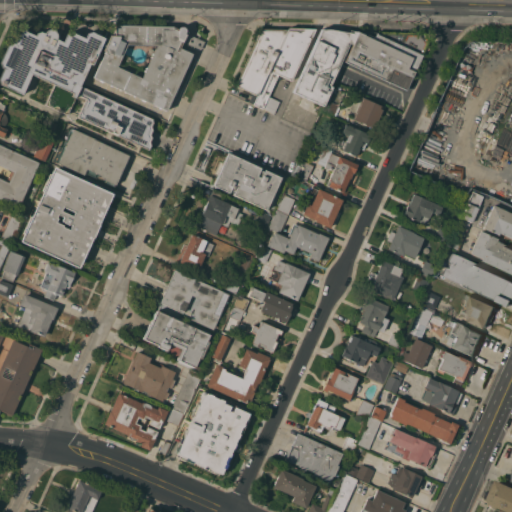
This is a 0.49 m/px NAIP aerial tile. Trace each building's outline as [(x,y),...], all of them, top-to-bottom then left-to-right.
[(93,77),(105,51),(103,50),(110,35),(115,34),(115,27),(118,27),(119,24),(173,26),(178,29),(179,27),(181,26),(183,27),(184,27),(185,28),(185,31),(187,31),(187,33),(204,41),(200,49),(194,46),(195,46),(183,41),(180,47),(192,53),(166,110),(93,77)] [(289,27),(315,28),(291,80),(282,76),(280,79),(277,78),(268,96),(279,101),(274,113),(254,104),(255,100),(287,29),(289,27)] [(79,95),(76,93),(67,114),(45,104),(54,83),(31,73),(22,94),(0,83),(0,76),(3,67),(1,67),(0,64),(0,60),(8,44),(12,42),(14,43),(20,31),(24,30),(35,35),(36,33),(41,31),(44,33),(44,31),(45,30),(47,29),(49,29),(50,28),(52,29),(54,30),(56,31),(56,34),(57,35),(56,38),(62,41),(66,33),(71,31),(84,37),(86,33),(92,31),(104,37),(92,64),(90,63),(80,85),(83,86),(79,95)] [(251,98),(253,93),(235,85),(261,28),(287,29),(255,100),(251,98)] [(352,44),(349,43),(330,85),(332,86),(323,105),(294,91),(322,28),(330,29),(349,31),(358,31),(352,44)] [(425,33),(426,36),(429,39),(422,54),(423,54),(406,90),(345,61),(352,44),(358,31),(363,33),(364,32),(425,33)] [(152,118),(152,122),(151,126),(152,129),(150,134),(151,137),(149,141),(150,145),(148,148),(78,117),(86,98),(79,95),(83,86),(152,118)] [(339,105),(335,112),(323,107),(333,87),(345,92),(339,105)] [(385,106),(379,120),(377,120),(375,126),(374,129),(372,128),(372,127),(369,126),(365,125),(366,124),(360,122),(360,123),(352,119),(355,112),(350,109),(356,93),(385,106)] [(48,122),(56,126),(49,140),(53,142),(45,161),(33,155),(48,122)] [(346,123),(371,134),(366,144),(365,144),(363,150),(360,148),(356,156),(342,150),(343,147),(339,145),(342,139),(345,141),(348,135),(342,132),(346,123)] [(114,186),(104,182),(105,178),(100,176),(98,175),(96,178),(84,173),(84,174),(58,162),(56,161),(71,128),(73,129),(73,128),(95,138),(95,139),(128,155),(114,186)] [(0,199),(0,144),(39,162),(18,208),(0,199)] [(223,163),(228,152),(225,151),(227,148),(230,150),(229,152),(261,167),(260,169),(264,171),(265,169),(281,177),(266,210),(233,194),(234,192),(229,190),(229,192),(213,185),(212,188),(209,187),(220,161),(223,163)] [(353,173),(350,178),(349,177),(343,192),(325,185),(332,171),(324,167),(325,166),(317,162),(324,148),(331,152),(338,156),(339,155),(357,164),(353,173)] [(306,180),(295,175),(302,160),(313,165),(306,180)] [(112,194),(99,223),(100,223),(93,238),(92,238),(79,268),(20,241),(23,233),(22,233),(31,215),(32,215),(43,189),(51,172),(54,167),(112,194)] [(330,228),(315,221),(315,220),(302,214),(307,203),(310,205),(318,188),(342,199),(330,228)] [(212,189),(222,194),(220,199),(231,204),(230,204),(240,209),(239,212),(243,214),(238,225),(230,221),(227,226),(221,223),(216,234),(194,223),(199,212),(202,213),(207,200),(206,198),(206,197),(207,196),(208,196),(209,196),(212,189)] [(460,219),(472,191),(483,196),(471,222),(463,218),(462,220),(460,219)] [(285,192),(296,197),(288,214),(277,210),(285,192)] [(438,214),(431,211),(428,218),(420,215),(418,221),(403,214),(407,205),(408,205),(413,193),(442,206),(438,214)] [(511,238),(499,233),(498,235),(483,228),(493,205),(511,213),(511,238)] [(288,214),(279,233),(269,228),(277,210),(288,214)] [(265,228),(254,224),(260,211),(270,216),(265,228)] [(21,220),(11,242),(0,237),(11,215),(21,220)] [(469,224),(466,231),(456,251),(447,247),(460,219),(462,220),(469,224)] [(317,234),(318,232),(328,237),(325,246),(326,246),(325,249),(323,248),(318,261),(309,257),(311,253),(296,246),(292,254),(285,250),(283,253),(266,245),(271,235),(272,235),(274,232),(281,235),(282,233),(287,236),(293,223),(317,234)] [(387,249),(391,241),(386,240),(390,231),(394,232),(398,225),(413,232),(413,234),(422,238),(414,257),(404,253),(403,256),(387,249)] [(439,227),(442,229),(442,227),(450,231),(445,242),(434,238),(439,227)] [(511,271),(470,253),(480,230),(497,238),(496,241),(511,247),(511,271)] [(192,233),(207,240),(205,243),(212,246),(208,256),(205,254),(197,270),(179,262),(192,233)] [(0,238),(11,243),(0,266),(0,238)] [(253,257),(259,244),(271,249),(265,262),(253,257)] [(16,275),(15,275),(13,281),(0,275),(0,272),(9,250),(24,256),(16,275)] [(236,269),(244,252),(253,257),(251,260),(253,261),(247,274),(236,269)] [(445,267),(447,268),(450,261),(447,260),(451,252),(474,263),(475,262),(480,264),(479,265),(511,279),(511,305),(500,301),(500,300),(465,284),(464,285),(441,275),(445,267)] [(392,300),(369,289),(382,259),(395,265),(392,271),(403,276),(392,300)] [(424,260),(438,266),(432,278),(419,272),(420,271),(419,271),(424,260)] [(309,273),(297,300),(278,292),(281,284),(276,282),(281,271),(275,268),(278,261),(285,264),(286,262),(309,273)] [(56,266),(57,265),(71,271),(71,270),(75,272),(70,283),(71,284),(69,287),(68,286),(68,287),(65,286),(61,295),(56,293),(54,300),(44,295),(46,289),(40,286),(46,272),(43,271),(47,262),(56,266)] [(229,294),(213,329),(190,319),(191,317),(190,316),(191,313),(192,314),(199,298),(191,295),(186,306),(188,305),(189,307),(189,308),(187,309),(185,307),(183,312),(182,313),(159,302),(162,297),(160,296),(166,283),(168,284),(174,269),(229,294)] [(224,288),(227,279),(239,284),(237,290),(236,290),(235,292),(224,288)] [(265,293),(266,292),(291,303),(290,306),(291,306),(288,312),(289,313),(284,324),(277,321),(279,318),(257,308),(261,301),(248,295),(251,290),(249,289),(250,286),(265,293)] [(434,309),(422,303),(427,290),(440,296),(434,309)] [(57,307),(52,319),(51,319),(43,337),(29,331),(29,330),(17,325),(25,307),(19,304),(23,293),(57,307)] [(488,303),(489,302),(494,304),(494,305),(496,306),(493,313),(495,314),(492,321),(489,320),(486,328),(466,319),(469,312),(466,310),(469,304),(465,302),(469,294),(488,303)] [(233,305),(238,295),(248,300),(244,310),(233,305)] [(363,312),(361,311),(361,309),(366,296),(388,305),(383,316),(388,318),(382,331),(377,329),(374,336),(369,334),(369,335),(360,331),(363,324),(358,322),(363,312)] [(226,314),(231,304),(233,305),(244,310),(239,320),(226,314)] [(425,326),(426,327),(421,337),(409,331),(420,306),(432,311),(425,326)] [(209,334),(206,341),(208,342),(201,359),(199,358),(194,367),(176,359),(181,349),(170,343),(166,351),(157,346),(157,345),(142,338),(149,323),(150,324),(154,315),(153,314),(153,313),(154,312),(155,312),(156,310),(209,334)] [(434,310),(446,315),(441,326),(429,321),(434,310)] [(465,324),(464,326),(483,334),(479,343),(481,344),(479,349),(477,348),(473,357),(452,347),(453,345),(447,342),(453,328),(450,327),(447,334),(443,333),(447,325),(451,317),(465,324)] [(282,330),(280,334),(278,333),(276,337),(281,339),(279,343),(276,342),(272,352),(251,342),(255,333),(250,331),(253,325),(258,327),(261,321),(282,330)] [(241,336),(233,333),(238,323),(245,326),(241,336)] [(231,336),(220,362),(209,357),(221,332),(231,336)] [(403,337),(399,347),(388,343),(392,332),(403,337)] [(0,341),(0,366),(12,339),(27,346),(28,343),(41,349),(12,415),(0,410),(0,333),(3,335),(0,341)] [(341,355),(345,347),(351,335),(359,339),(361,335),(372,340),(372,339),(375,340),(374,341),(378,342),(376,346),(380,347),(376,356),(369,353),(363,366),(341,355)] [(414,338),(431,345),(421,368),(404,360),(414,338)] [(256,353),(257,351),(269,357),(268,358),(269,359),(259,383),(257,383),(254,390),(253,390),(252,391),(254,392),(249,404),(236,398),(236,399),(206,385),(216,364),(221,366),(221,367),(225,369),(224,370),(242,378),(246,369),(238,366),(246,348),(256,353)] [(457,357),(458,355),(471,361),(468,366),(460,385),(441,376),(442,373),(437,371),(442,358),(440,357),(441,356),(438,355),(441,349),(457,357)] [(136,351),(150,357),(150,358),(156,360),(155,361),(164,365),(165,364),(170,366),(168,369),(175,371),(171,379),(174,380),(170,388),(168,386),(165,391),(168,393),(165,399),(163,398),(161,401),(146,393),(146,392),(142,390),(141,392),(121,383),(136,351)] [(394,368),(398,360),(408,366),(404,373),(394,368)] [(390,369),(383,384),(371,378),(378,363),(390,369)] [(327,390),(326,391),(322,390),(324,386),(323,386),(325,381),(326,381),(333,366),(357,378),(355,384),(360,387),(358,392),(353,390),(348,400),(327,390)] [(171,408),(188,369),(201,374),(183,414),(183,413),(171,408)] [(402,377),(401,380),(402,381),(396,393),(384,388),(389,375),(390,375),(392,372),(402,377)] [(445,382),(444,384),(462,393),(452,414),(448,412),(448,413),(428,404),(429,403),(421,399),(422,398),(421,397),(425,388),(424,387),(428,377),(429,378),(430,376),(445,382)] [(204,392),(208,394),(208,393),(212,395),(212,396),(219,399),(219,398),(223,400),(222,403),(229,406),(231,404),(235,406),(234,407),(249,413),(246,419),(248,419),(241,435),(239,434),(237,438),(234,443),(235,444),(233,448),(232,448),(230,453),(231,454),(230,457),(229,457),(226,464),(227,464),(225,469),(223,473),(222,472),(221,474),(218,473),(215,472),(214,473),(207,470),(207,469),(199,465),(199,464),(196,463),(195,463),(193,462),(192,464),(179,457),(175,454),(202,395),(201,394),(202,391),(204,392)] [(142,403),(145,402),(149,404),(150,406),(156,409),(158,406),(169,411),(171,408),(183,413),(177,425),(163,419),(162,423),(161,422),(158,428),(148,423),(150,419),(144,417),(143,420),(137,418),(135,422),(140,425),(139,428),(145,431),(147,427),(157,431),(154,437),(155,437),(149,450),(140,446),(141,443),(135,440),(133,440),(129,438),(127,437),(122,435),(122,433),(103,424),(109,410),(110,410),(118,392),(142,403)] [(419,429),(418,430),(416,429),(416,428),(406,423),(405,425),(390,418),(391,416),(390,413),(397,396),(404,399),(403,401),(420,409),(421,407),(434,413),(433,415),(449,422),(450,421),(458,424),(449,444),(440,439),(419,429)] [(339,429),(333,427),(332,428),(329,427),(328,428),(323,426),(320,432),(306,425),(317,399),(335,406),(332,413),(344,418),(339,429)] [(362,399),(373,404),(367,418),(355,413),(362,399)] [(375,406),(386,411),(381,421),(370,416),(375,406)] [(381,421),(393,427),(390,433),(377,427),(376,430),(378,431),(376,436),(382,439),(377,453),(358,444),(370,416),(381,421)] [(435,446),(432,453),(435,454),(429,468),(431,469),(428,476),(414,470),(417,464),(408,460),(408,461),(401,458),(402,456),(386,449),(394,428),(435,446)] [(342,453),(337,465),(338,466),(334,476),(333,475),(329,483),(313,475),(314,472),(306,469),(305,470),(298,467),(299,465),(292,462),(291,463),(283,460),(290,445),(291,446),(297,433),(342,453)] [(346,439),(345,439),(347,436),(347,437),(348,436),(354,439),(353,442),(356,444),(351,454),(342,449),(346,439)] [(165,455),(159,452),(164,440),(170,443),(165,455)] [(360,464),(374,470),(368,483),(355,476),(360,464)] [(418,484),(419,484),(416,490),(415,490),(411,498),(392,489),(392,488),(387,483),(392,472),(395,474),(398,467),(401,468),(402,467),(421,476),(418,484)] [(273,487),(281,468),(302,479),(315,486),(305,508),(291,501),(293,496),(273,487)] [(325,511),(337,489),(344,473),(357,479),(341,511),(325,511)] [(78,479),(93,486),(92,486),(101,490),(97,499),(88,495),(80,511),(67,511),(69,509),(66,508),(78,479)] [(511,485),(511,511),(501,508),(500,509),(487,503),(498,479),(511,485)] [(307,511),(312,503),(321,507),(330,486),(337,489),(325,511),(307,511)] [(404,502),(401,508),(405,510),(404,511),(359,511),(361,508),(362,509),(366,499),(371,501),(376,489),(404,502)]
